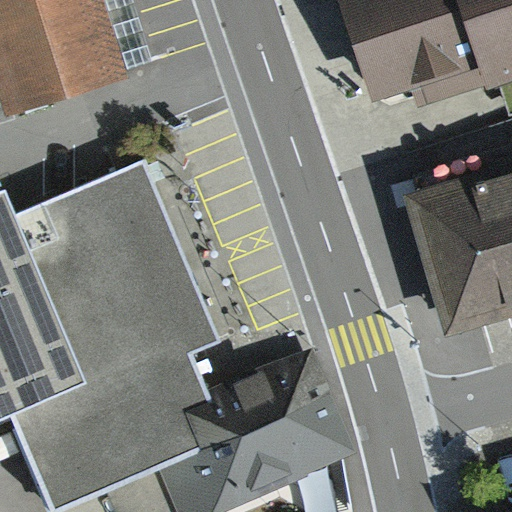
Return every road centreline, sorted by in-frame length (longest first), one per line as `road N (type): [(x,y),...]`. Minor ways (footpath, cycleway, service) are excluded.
road 1 (tertiary): [(385,423),(243,0)]
road 2 (residential): [(385,423),(511,392)]
